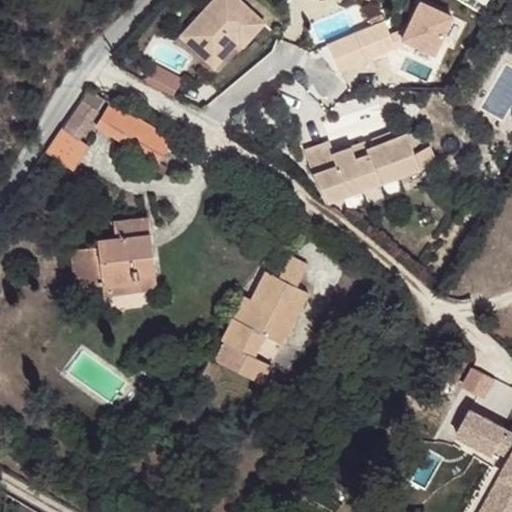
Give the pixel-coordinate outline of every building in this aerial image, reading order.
[(215,0),(182,36),(196,49),(203,41),(223,60),(239,43),(246,35),(251,40),(266,23),(240,0),(215,0)] [(371,20),(374,26),(387,20),(385,15),(371,20)] [(331,44),(342,71),(399,48),(387,20),(374,26),(331,44)] [(246,35),(239,43),(244,47),(251,40),(246,35)] [(203,41),(196,49),(216,67),(223,60),(203,41)] [(156,66),(147,83),(175,97),(183,80),(156,66)] [(104,103),(110,96),(103,92),(97,93),(89,93),(104,103)] [(84,140),(104,103),(89,93),(64,129),(84,140)] [(113,108),(104,125),(167,158),(176,141),(113,108)] [(167,158),(104,125),(100,131),(164,165),(167,158)] [(49,152),(74,168),(90,143),(84,140),(64,129),(49,152)] [(337,167),(313,175),(329,203),(425,172),(441,166),(435,151),(419,157),(411,136),(371,151),(367,142),(353,146),(354,149),(333,156),(337,167)] [(305,152),(313,175),(337,167),(333,156),(329,144),(305,152)] [(459,189),(453,181),(434,195),(441,205),(459,189)] [(111,290),(112,291),(145,287),(144,279),(163,277),(156,223),(121,228),(123,244),(106,246),(107,251),(79,255),(84,294),(111,290)] [(292,258),(280,280),(298,289),(310,267),(292,258)] [(238,322),(231,319),(220,341),(223,342),(214,360),(243,375),(252,357),(264,335),(280,344),(307,294),(298,289),(280,280),(265,271),(250,300),(238,322)] [(145,287),(112,291),(113,301),(165,294),(163,277),(144,279),(145,287)] [(243,297),(231,319),(238,322),(250,300),(243,297)] [(252,357),(243,375),(260,383),(269,366),(252,357)] [(468,388),(484,396),(494,376),(477,368),(468,388)] [(511,511),(511,433),(471,411),(458,435),(495,456),(498,450),(511,457),(511,459),(504,474),(484,511),(511,511)] [(484,511),(504,474),(492,467),(467,511),(484,511)]
